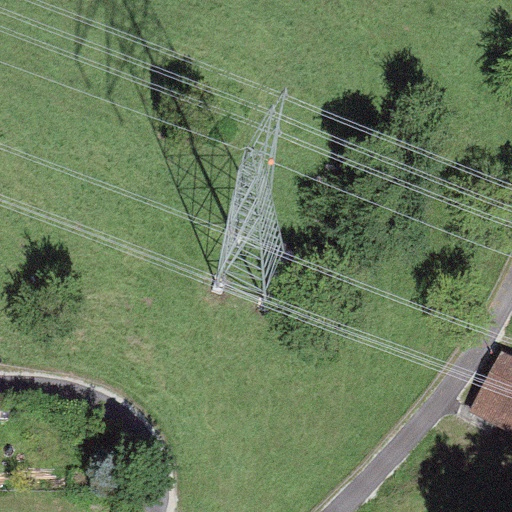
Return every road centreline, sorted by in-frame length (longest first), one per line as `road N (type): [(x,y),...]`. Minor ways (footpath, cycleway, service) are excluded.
road 1 (track): [(511,303),(439,415),(346,511)]
road 2 (track): [(159,511),(157,474),(141,439),(109,404),(64,386),(0,384)]
